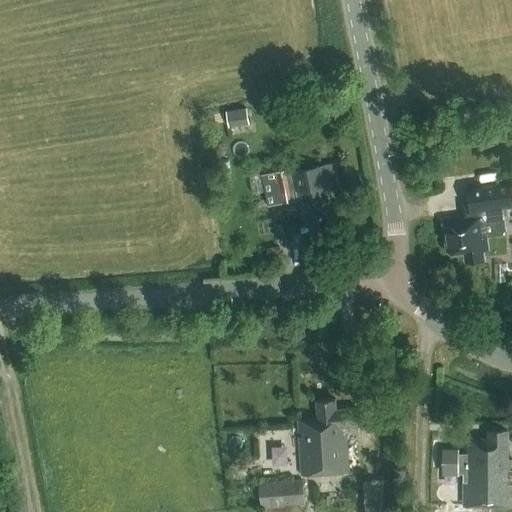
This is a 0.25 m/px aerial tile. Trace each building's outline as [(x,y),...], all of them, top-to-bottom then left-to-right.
[(246,108),(226,111),(228,127),(248,124),(246,108)] [(326,187),(338,184),(334,163),(293,171),(305,227),(310,226),(312,233),(330,229),(329,222),(333,222),(326,187)] [(289,169),(262,174),(266,195),(293,190),(289,169)] [(503,220),(502,209),(511,207),(511,183),(470,189),(467,190),(469,204),(462,205),(464,218),(442,221),(447,253),(449,255),(464,253),(465,262),(484,259),(484,253),(487,251),(483,222),(503,220)] [(344,427),(358,426),(357,408),(335,410),(334,400),(315,401),(317,419),(297,420),(301,475),(348,471),(344,427)] [(442,449),(442,475),(458,475),(458,473),(464,473),(464,505),(511,505),(511,503),(511,461),(507,460),(507,431),(488,431),(488,439),(468,439),(468,454),(458,454),(458,449),(442,449)] [(302,479),(258,482),(260,507),(304,504),(302,479)]
